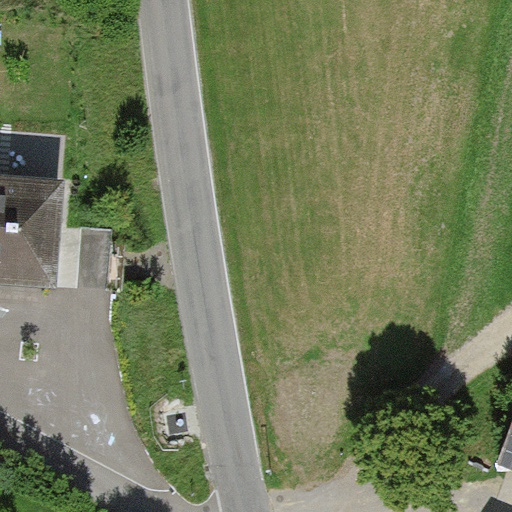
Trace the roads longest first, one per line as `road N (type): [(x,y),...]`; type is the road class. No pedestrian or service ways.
road 1 (unclassified): [(250,511),(197,225),(167,0)]
road 2 (track): [(511,342),(437,390),(322,511)]
